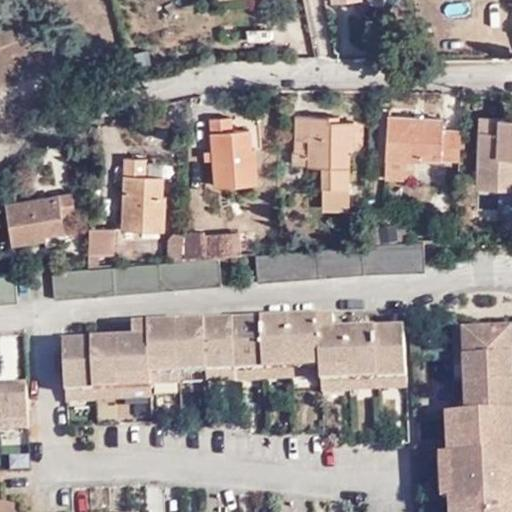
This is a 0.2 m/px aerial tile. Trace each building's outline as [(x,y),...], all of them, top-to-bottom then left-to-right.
[(345,185),(346,147),(350,148),(350,121),(326,120),(326,115),(294,113),(292,150),(289,150),(289,163),(320,164),(320,184),(319,206),(345,207),(345,185)] [(511,115),(477,114),(474,184),(511,186),(511,115)] [(454,118),(386,115),(382,173),(411,175),(412,159),(417,159),(418,156),(439,157),(440,137),(452,137),(454,118)] [(211,148),(212,157),(214,182),(256,180),(253,145),(248,144),(247,128),(230,129),(229,116),(208,117),(211,148)] [(204,157),(212,157),(211,148),(203,149),(204,157)] [(154,158),(123,157),(122,223),(163,224),(164,191),(160,190),(161,171),(154,170),(154,158)] [(68,186),(4,198),(12,239),(49,233),(48,227),(61,225),(58,209),(72,207),(68,186)] [(116,224),(90,223),(90,249),(101,250),(108,250),(115,250),(116,224)] [(219,254),(242,252),(241,243),(221,245),(220,232),(205,233),(205,230),(185,231),(185,232),(184,257),(213,255),(217,254),(219,254)] [(167,237),(166,259),(184,257),(185,232),(172,232),(167,237)] [(276,250),(254,251),(255,279),(426,268),(425,238),(397,238),(366,241),(276,250)] [(101,261),(101,250),(90,249),(89,266),(101,265),(101,261)] [(101,265),(89,266),(50,269),(52,295),(216,281),(213,255),(184,257),(166,259),(101,265)] [(0,273),(0,297),(13,297),(11,273),(0,273)] [(148,323),(132,325),(131,337),(60,339),(62,390),(93,389),(122,388),(149,388),(149,383),(149,373),(178,372),(206,371),(234,370),(262,369),(290,368),(319,367),(319,377),(319,381),(348,380),(375,379),(402,379),(404,379),(402,327),(332,329),(332,317),(148,323)] [(467,357),(466,328),(458,319),(458,356),(467,357)] [(511,325),(511,326),(466,328),(467,357),(468,384),(470,412),(511,411),(511,325)] [(468,384),(467,357),(458,356),(460,384),(468,384)] [(290,378),(319,377),(319,367),(290,368),(290,378)] [(290,378),(290,368),(262,369),(262,379),(290,378)] [(262,369),(234,370),(234,380),(262,379),(262,369)] [(234,380),(234,370),(206,371),(206,381),(234,380)] [(178,382),(178,372),(149,373),(149,383),(178,382)] [(375,379),(348,380),(348,390),(365,390),(376,389),(375,379)] [(404,389),(404,379),(402,379),(375,379),(376,389),(404,389)] [(348,390),(348,380),(319,381),(319,391),(348,390)] [(470,412),(468,384),(460,384),(460,412),(470,412)] [(0,418),(29,417),(28,385),(4,386),(0,385),(0,418)] [(122,398),(122,388),(93,389),(93,399),(122,398)] [(150,397),(149,388),(122,388),(122,398),(150,397)] [(93,399),(93,389),(62,390),(62,392),(62,399),(93,399)] [(511,511),(511,411),(470,412),(460,412),(461,452),(460,452),(455,453),(456,495),(456,511),(511,511)] [(452,452),(455,453),(460,452),(461,452),(460,412),(451,413),(452,452)] [(30,426),(29,417),(0,418),(0,427),(7,427),(30,426)] [(456,495),(455,453),(452,452),(444,452),(446,495),(456,495)]
